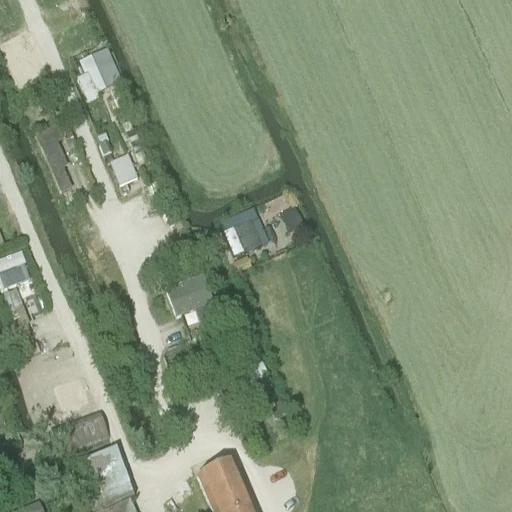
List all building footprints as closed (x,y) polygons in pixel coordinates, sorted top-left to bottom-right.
[(292,199),(286,202),(291,212),(297,209),(292,199)] [(294,211),(280,218),(288,236),(303,229),(294,211)] [(245,261),(233,267),(236,275),(249,269),(245,261)] [(24,376),(17,378),(20,388),(23,387),(23,385),(27,384),(36,381),(33,372),(24,376)] [(280,404),(267,410),(274,424),(286,418),(280,404)] [(208,511),(251,511),(232,467),(195,482),(208,511)] [(131,511),(127,501),(101,511),(131,511)]
